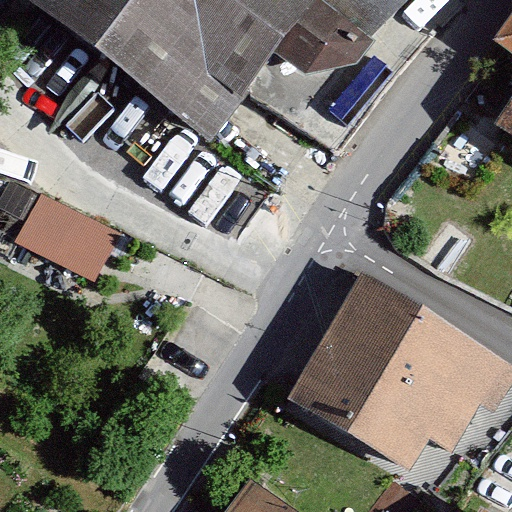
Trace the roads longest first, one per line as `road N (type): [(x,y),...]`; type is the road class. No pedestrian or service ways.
road 1 (residential): [(338,233),(154,511)]
road 2 (residential): [(511,1),(338,233)]
road 3 (residential): [(338,233),(511,347)]
